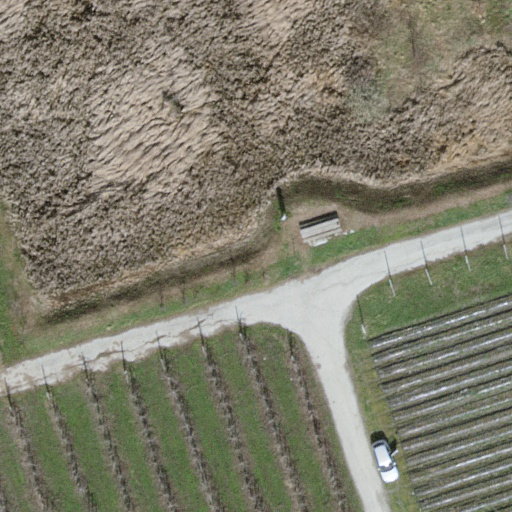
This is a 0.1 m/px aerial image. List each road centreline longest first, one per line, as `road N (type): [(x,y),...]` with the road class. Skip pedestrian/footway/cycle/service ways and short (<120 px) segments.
road 1 (track): [(0,382),(511,221)]
road 2 (track): [(308,284),(379,511)]
